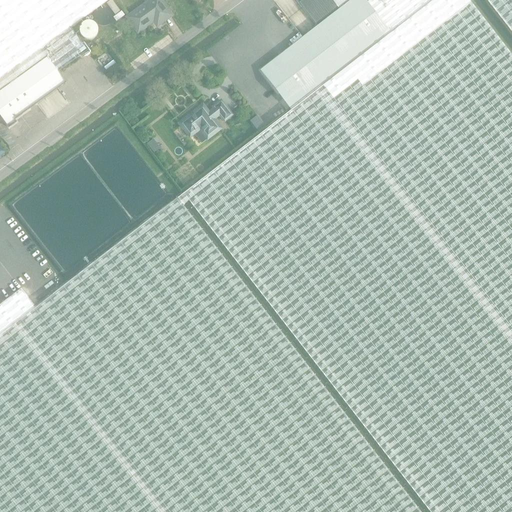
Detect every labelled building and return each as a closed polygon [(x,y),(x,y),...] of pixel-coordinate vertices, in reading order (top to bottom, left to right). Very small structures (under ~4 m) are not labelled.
[(0,0),(0,91),(48,57),(58,72),(81,55),(87,51),(82,44),(71,28),(72,27),(109,0),(0,0)] [(115,15),(120,11),(112,0),(107,4),(115,15)] [(134,27),(135,28),(138,32),(154,20),(157,25),(171,16),(159,0),(153,0),(128,18),(131,22),(131,24),(134,27)] [(292,111),(184,194),(189,200),(194,207),(430,511),(511,511),(511,56),(468,0),(370,0),(367,2),(391,34),(292,111)] [(261,71),(292,111),(391,34),(367,2),(365,0),(351,0),(324,21),(323,20),(349,0),(303,0),(300,3),(318,27),(261,71)] [(511,0),(487,0),(511,31),(511,0)] [(121,12),(113,18),(116,22),(124,16),(121,12)] [(48,57),(0,91),(0,116),(9,128),(17,123),(15,120),(66,83),(58,72),(48,57)] [(225,121),(232,115),(221,101),(214,107),(215,109),(209,113),(203,105),(179,124),(190,138),(200,130),(208,140),(222,129),(214,119),(220,115),(225,121)] [(258,115),(253,119),(256,124),(261,120),(258,115)] [(0,511),(420,511),(182,205),(189,200),(184,194),(177,198),(35,309),(20,290),(0,305),(0,511)]
